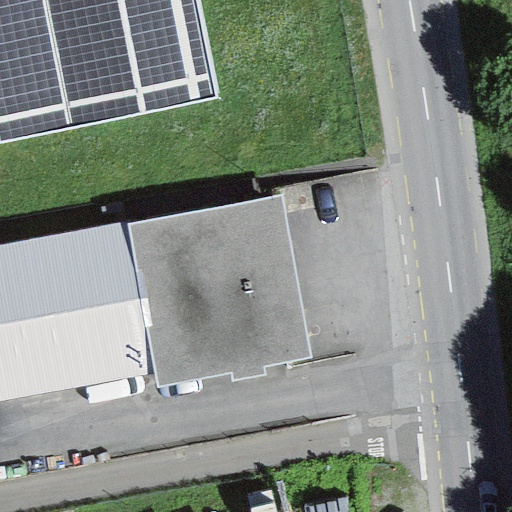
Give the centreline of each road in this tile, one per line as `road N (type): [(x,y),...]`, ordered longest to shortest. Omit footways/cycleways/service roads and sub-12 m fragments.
road 1 (unclassified): [(0,504),(464,424)]
road 2 (secondary): [(464,424),(404,0)]
